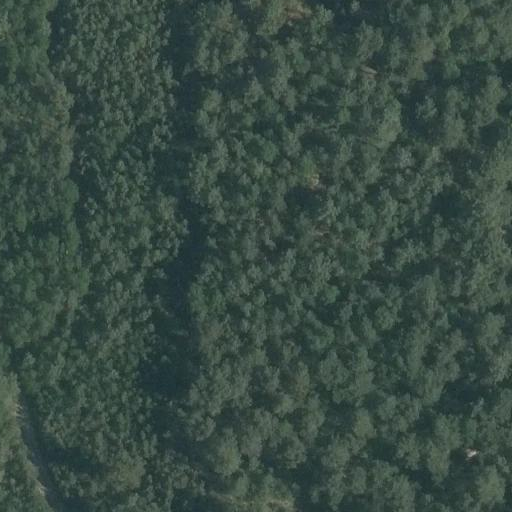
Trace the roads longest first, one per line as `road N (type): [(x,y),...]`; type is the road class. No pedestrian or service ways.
road 1 (track): [(511,245),(315,0)]
road 2 (track): [(61,511),(0,361)]
